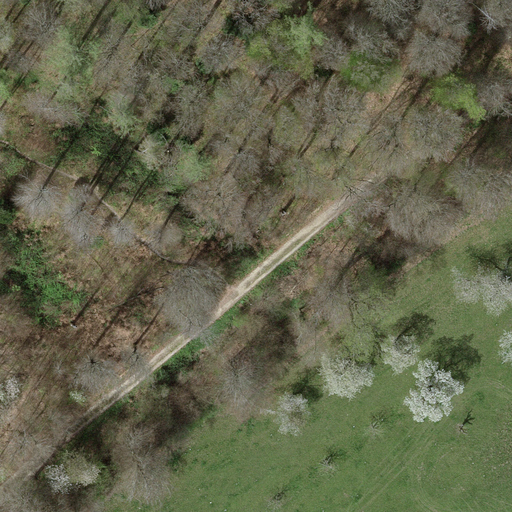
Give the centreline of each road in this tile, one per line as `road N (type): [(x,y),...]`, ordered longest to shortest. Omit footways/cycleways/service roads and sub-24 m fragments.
road 1 (track): [(225,318),(511,81)]
road 2 (track): [(225,318),(2,511)]
